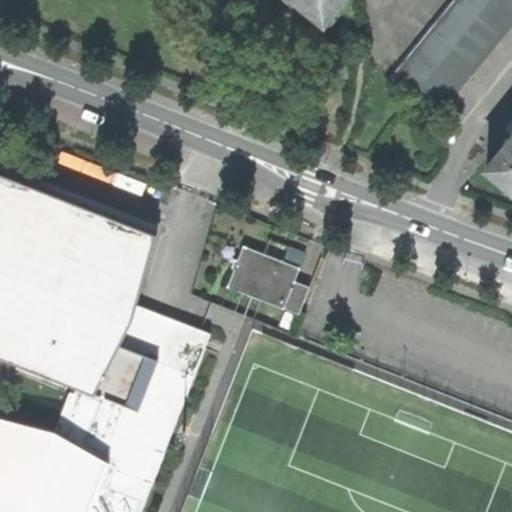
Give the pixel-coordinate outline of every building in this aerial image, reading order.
[(300,0),(327,22),(345,0),(300,0)] [(511,26),(511,0),(458,0),(398,74),(443,111),(511,26)] [(489,168),(511,187),(511,127),(511,129),(511,146),(507,153),(504,150),(489,168)] [(0,350),(85,384),(105,392),(142,303),(163,234),(89,205),(0,169),(0,350)] [(231,286),(302,313),(312,286),(298,281),(303,267),(246,246),(231,286)] [(215,332),(142,303),(105,392),(132,403),(120,431),(166,450),(215,332)] [(0,511),(142,511),(166,450),(120,431),(132,403),(105,392),(85,384),(81,393),(77,392),(61,432),(0,414),(0,511)]
